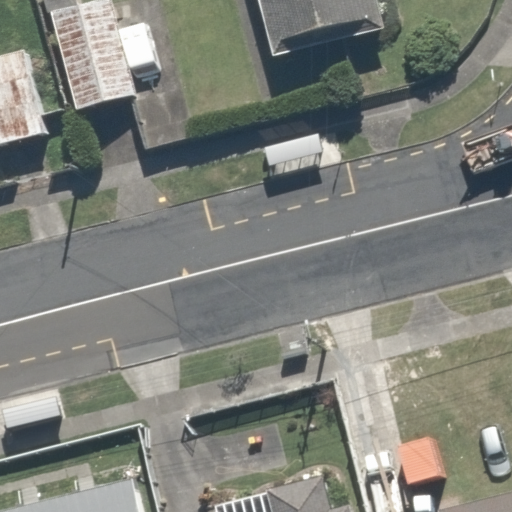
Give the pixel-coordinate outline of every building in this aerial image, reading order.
[(246,0),(248,7),(272,1),(288,68),(398,41),(388,0),(246,0)] [(121,4),(57,20),(83,120),(146,103),(121,4)] [(38,54),(0,62),(0,149),(56,137),(38,54)] [(158,511),(152,481),(17,511),(158,511)] [(358,511),(351,483),(277,504),(279,511),(358,511)] [(511,511),(511,503),(480,511),(511,511)]
